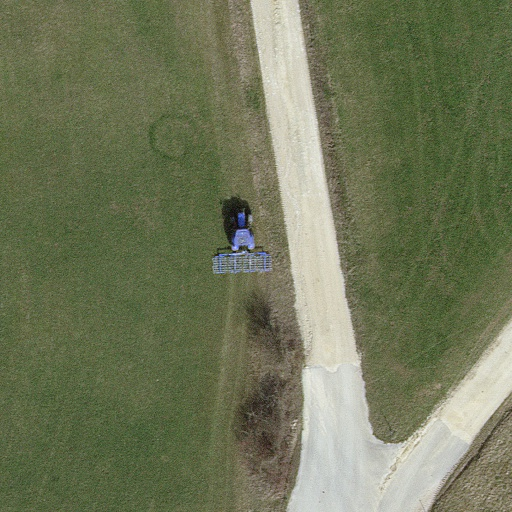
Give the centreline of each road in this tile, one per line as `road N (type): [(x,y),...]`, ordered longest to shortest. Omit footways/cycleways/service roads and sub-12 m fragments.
road 1 (track): [(269,0),(328,362),(339,511)]
road 2 (track): [(384,511),(511,351)]
